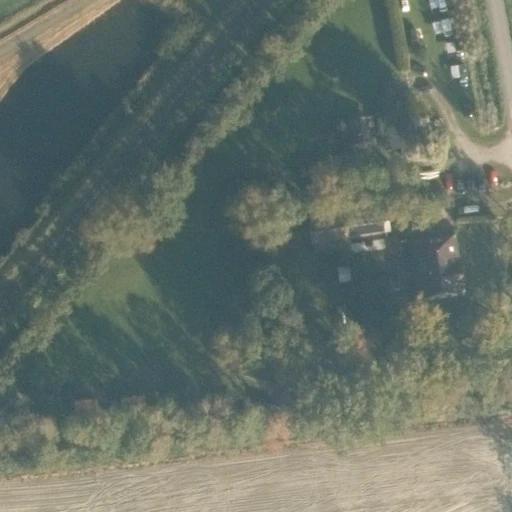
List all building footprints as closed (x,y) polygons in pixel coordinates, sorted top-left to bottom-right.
[(351,149),(377,145),(373,119),(346,124),(351,149)] [(433,154),(428,121),(398,126),(403,159),(433,154)] [(315,198),(345,194),(350,193),(348,175),(312,180),(315,198)] [(388,249),(381,203),(341,208),(340,207),(308,211),(310,225),(309,225),(312,248),(328,246),(329,253),(348,251),(348,255),(388,249)] [(458,235),(415,242),(398,245),(405,285),(408,305),(424,303),(424,302),(467,295),(458,235)] [(338,270),(340,286),(352,284),(350,268),(338,270)] [(246,326),(246,336),(267,337),(268,311),(247,309),(247,313),(252,314),(251,326),(246,326)] [(0,400),(0,430),(26,408),(11,391),(0,400)] [(123,425),(146,424),(145,400),(122,402),(123,425)] [(76,428),(100,427),(98,403),(75,405),(76,428)] [(169,405),(170,420),(183,419),(183,405),(169,405)]
